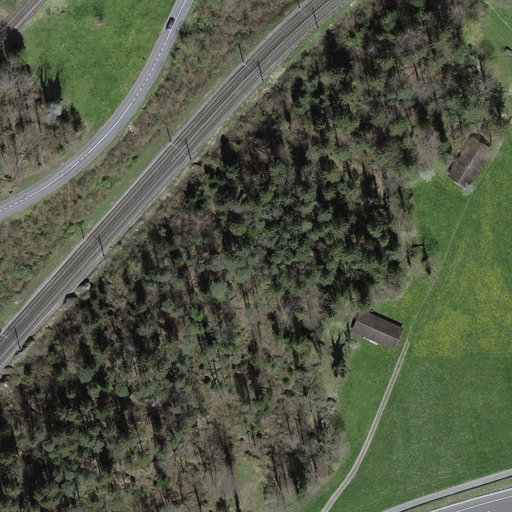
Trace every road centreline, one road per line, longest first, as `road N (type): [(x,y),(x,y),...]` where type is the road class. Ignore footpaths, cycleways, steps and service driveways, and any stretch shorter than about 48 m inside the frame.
road 1 (track): [(501,146),(351,476),(325,511)]
road 2 (tertiary): [(185,0),(110,131),(68,171),(0,211)]
road 3 (track): [(511,472),(394,511)]
